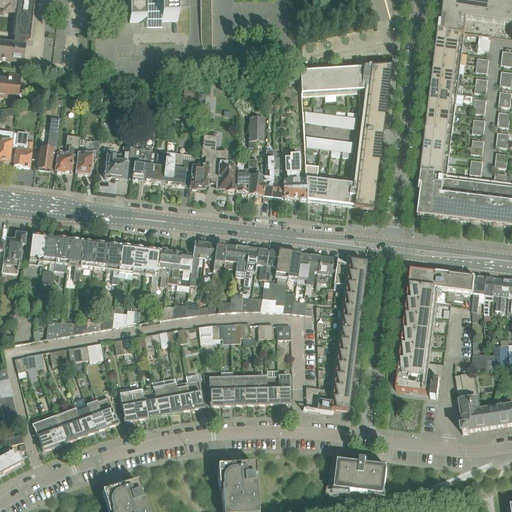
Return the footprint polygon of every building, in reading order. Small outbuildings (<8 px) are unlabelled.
[(14,15),(14,12),(17,12),(14,38),(29,40),(33,0),(0,0),(0,15),(4,16),(4,14),(14,15)] [(128,0),(129,23),(146,23),(146,19),(161,18),(161,23),(178,23),(177,9),(188,9),(187,0),(128,0)] [(201,45),(202,46),(202,47),(202,48),(203,49),(203,50),(204,51),(205,52),(206,52),(207,53),(209,54),(211,55),(213,55),(211,0),(199,0),(201,40),(201,42),(201,43),(201,45)] [(489,39),(511,41),(511,0),(444,0),(442,23),(441,32),(440,32),(464,35),(464,36),(489,39)] [(440,32),(439,43),(463,46),(464,36),(464,35),(440,32)] [(86,62),(88,38),(80,37),(79,57),(78,57),(78,61),(86,62)] [(490,42),(489,42),(479,40),(478,47),(489,49),(490,42)] [(25,47),(0,43),(0,61),(22,64),(25,47)] [(439,43),(438,53),(462,56),(463,46),(439,43)] [(489,56),(489,49),(478,47),(478,54),(487,55),(489,56)] [(438,53),(437,63),(461,66),(462,56),(438,53)] [(511,69),(511,66),(511,61),(502,60),(501,67),(504,68),(511,69)] [(489,62),(486,62),(478,61),(477,68),(488,69),(489,62)] [(437,63),(435,73),(459,76),(461,66),(437,63)] [(382,147),(381,147),(382,136),(383,136),(382,136),(391,68),(370,69),(370,71),(367,71),(368,69),(363,70),(363,71),(357,72),(358,96),(359,110),(358,122),(364,122),(362,134),(361,145),(355,144),(350,183),(347,207),(353,208),(353,210),(373,212),(381,147),(382,147)] [(487,76),(488,69),(477,68),(476,75),(486,76),(487,76)] [(352,70),(345,71),(347,97),(358,96),(357,72),(352,72),(352,70)] [(329,72),(323,72),(324,98),(336,97),(334,71),(334,73),(329,73),(329,72)] [(340,71),(334,71),(336,97),(347,97),(345,71),(345,72),(341,73),(340,71)] [(318,72),(311,73),(313,99),(324,98),(323,72),(322,72),(322,74),(318,74),(318,72)] [(300,77),(299,78),(299,85),(300,84),(301,100),(313,99),(311,73),(311,75),(306,75),(306,73),(299,73),(299,75),(300,75),(300,77)] [(435,73),(434,83),(458,86),(459,76),(435,73)] [(501,74),(500,81),(511,82),(511,76),(511,75),(503,74),(501,74)] [(0,98),(18,101),(19,86),(20,86),(21,76),(9,75),(8,82),(0,81),(0,98)] [(487,89),(488,83),(477,81),(476,88),(487,89)] [(511,89),(511,82),(500,81),(500,88),(502,88),(511,89)] [(434,83),(433,93),(457,96),(458,86),(434,83)] [(486,96),(487,89),(476,88),(475,95),(486,96)] [(184,89),(184,97),(199,98),(199,95),(199,90),(184,89)] [(433,93),(432,103),(456,106),(463,107),(465,97),(457,96),(433,93)] [(500,94),(499,101),(510,103),(511,96),(502,94),(500,94)] [(509,109),(510,103),(499,101),(498,108),(501,108),(509,109)] [(486,110),(487,103),(476,102),(475,109),(486,110)] [(432,103),(430,113),(454,116),(456,106),(432,103)] [(198,106),(197,117),(209,119),(211,108),(205,107),(198,106)] [(485,117),(486,110),(475,109),(474,116),(485,117)] [(430,113),(429,124),(453,127),(454,116),(430,113)] [(499,115),(498,122),(509,123),(510,116),(500,115),(499,115)] [(40,150),(37,171),(38,171),(39,173),(43,173),(44,172),(51,173),(53,157),(55,158),(56,153),(60,122),(51,120),(46,151),(40,150)] [(264,144),(264,121),(249,121),(248,150),(255,150),(255,144),(264,144)] [(485,123),(483,123),(474,122),(474,129),(485,130),(485,123)] [(508,130),(509,123),(498,122),(497,129),(500,129),(508,130)] [(429,124),(428,134),(452,137),(453,127),(429,124)] [(148,127),(146,140),(153,141),(155,128),(148,127)] [(484,137),(485,130),(474,129),(473,136),(484,137)] [(10,166),(10,164),(11,156),(13,136),(0,133),(0,166),(1,167),(1,165),(10,166)] [(216,184),(218,184),(219,165),(227,166),(227,162),(228,154),(219,154),(215,153),(217,135),(212,134),(212,137),(203,136),(201,157),(206,158),(205,163),(207,163),(207,167),(198,166),(198,168),(191,167),(191,173),(189,187),(189,189),(190,190),(192,191),(195,192),(196,190),(203,191),(203,188),(206,188),(207,183),(209,183),(210,185),(215,186),(216,184)] [(428,134),(427,144),(451,147),(452,137),(428,134)] [(498,135),(497,142),(508,143),(508,136),(499,135),(498,135)] [(13,136),(10,164),(14,164),(14,168),(16,170),(20,170),(22,169),(29,170),(33,145),(26,144),(27,138),(17,137),(17,136),(13,136)] [(57,156),(55,173),(56,175),(62,176),(64,174),(72,175),(72,172),(72,166),(74,166),(75,158),(72,158),(73,153),(78,154),(79,139),(67,138),(65,150),(66,150),(65,157),(57,156)] [(77,155),(75,176),(76,176),(77,177),(81,178),(82,177),(90,177),(91,161),(96,162),(97,153),(99,143),(93,142),(93,144),(92,152),(85,151),(85,156),(77,155)] [(484,144),(481,143),(473,142),(472,149),(483,151),(484,144)] [(507,150),(508,143),(497,142),(496,149),(499,149),(507,150)] [(427,144),(425,154),(449,157),(451,147),(427,144)] [(104,150),(103,161),(104,161),(104,166),(105,166),(104,170),(105,170),(105,173),(103,175),(103,177),(105,179),(104,179),(104,180),(105,180),(106,181),(109,182),(111,180),(125,182),(127,165),(134,166),(135,151),(135,150),(123,149),(123,153),(120,156),(116,156),(116,152),(104,150)] [(482,158),(483,151),(472,149),(471,156),(481,157),(482,158)] [(134,166),(132,183),(141,184),(145,152),(135,151),(134,166)] [(150,185),(152,168),(154,155),(150,155),(150,153),(145,152),(141,184),(150,185)] [(152,168),(150,185),(162,186),(166,154),(160,154),(160,156),(157,156),(155,168),(152,168)] [(166,154),(162,186),(171,187),(173,171),(175,155),(166,154)] [(425,154),(424,164),(448,167),(449,157),(425,154)] [(173,171),(171,187),(184,189),(184,187),(189,187),(191,173),(188,172),(189,166),(192,166),(193,157),(182,156),(175,155),(173,171)] [(496,155),(495,162),(506,164),(507,157),(498,156),(496,155)] [(290,160),(292,202),(306,204),(306,203),(306,194),(305,178),(298,178),(298,174),(299,174),(299,156),(290,157),(290,160)] [(247,197),(262,198),(264,181),(261,180),(261,174),(255,174),(256,162),(250,162),(250,157),(248,157),(248,172),(247,197)] [(264,181),(262,198),(271,200),(273,182),(272,160),(272,157),(265,157),(265,160),(264,181)] [(282,201),(282,182),(277,182),(277,174),(278,172),(278,160),(272,160),(273,182),(271,200),(282,201)] [(282,201),(292,202),(290,160),(284,160),(285,174),(286,174),(286,180),(282,180),(282,182),(282,201)] [(237,163),(227,162),(227,166),(219,165),(218,184),(218,191),(222,191),(222,194),(234,194),(235,195),(237,164),(237,163)] [(505,171),(506,164),(495,162),(495,169),(497,170),(505,171)] [(483,164),(480,164),(472,163),(471,170),(482,171),(483,164)] [(246,197),(247,197),(248,172),(243,171),(243,165),(237,164),(235,195),(236,195),(240,196),(241,198),(245,198),(246,197)] [(447,177),(448,167),(424,164),(423,174),(433,175),(447,177)] [(305,176),(305,178),(306,194),(306,203),(307,203),(313,203),(313,205),(316,179),(317,179),(318,168),(305,167),(305,176)] [(481,178),(482,171),(471,170),(470,177),(480,178),(481,178)] [(417,218),(461,223),(484,226),(506,229),(511,229),(511,184),(506,184),(494,183),(479,181),(447,177),(433,175),(423,174),(421,187),(421,193),(417,218)] [(495,175),(494,183),(506,184),(507,177),(497,176),(495,175)] [(328,181),(317,179),(316,179),(313,205),(319,206),(320,204),(324,205),(324,206),(328,181)] [(335,208),(336,208),(339,182),(328,181),(324,206),(331,207),(331,205),(335,206),(335,208)] [(350,183),(339,182),(336,208),(342,209),(342,207),(347,207),(350,183)] [(2,266),(1,274),(17,276),(18,267),(21,268),(22,255),(21,254),(22,247),(26,248),(27,238),(27,237),(27,238),(25,238),(25,237),(24,237),(21,235),(18,236),(16,236),(16,240),(12,240),(11,242),(5,242),(4,255),(3,260),(2,266)] [(41,268),(42,265),(45,239),(40,239),(39,236),(35,235),(35,236),(33,238),(32,238),(28,266),(41,268)] [(54,267),(57,241),(53,240),(51,238),(48,237),(46,239),(45,239),(42,265),(50,266),(48,276),(43,275),(42,286),(52,287),(54,267)] [(57,241),(54,267),(67,268),(70,242),(66,242),(64,239),(60,239),(58,241),(57,241)] [(70,242),(67,268),(75,269),(73,281),(79,282),(80,270),(83,244),(78,244),(77,241),(73,240),(71,243),(70,242)] [(83,244),(80,270),(93,271),(96,246),(91,245),(90,242),(86,242),(84,244),(83,244)] [(97,246),(96,246),(93,271),(105,273),(108,247),(104,247),(103,244),(99,243),(99,244),(97,246)] [(192,261),(189,288),(195,289),(197,268),(201,269),(202,269),(202,261),(205,261),(206,245),(204,245),(194,243),(192,261)] [(105,273),(113,274),(112,286),(117,286),(118,274),(121,249),(117,248),(115,246),(115,245),(112,245),(109,247),(108,247),(105,273)] [(206,245),(205,261),(209,262),(208,275),(210,275),(213,275),(216,246),(206,245)] [(213,275),(213,277),(218,278),(218,277),(222,277),(222,275),(226,247),(216,246),(213,275)] [(121,249),(118,274),(126,275),(126,281),(131,282),(131,276),(134,250),(130,250),(128,247),(124,247),(122,249),(121,249)] [(226,247),(222,275),(228,276),(228,271),(233,272),(234,265),(235,265),(237,249),(226,247)] [(135,251),(134,250),(131,276),(144,278),(147,252),(142,251),(141,249),(137,248),(135,251)] [(242,279),(245,280),(248,250),(237,249),(235,265),(236,265),(234,278),(242,279)] [(147,252),(144,278),(152,279),(151,292),(150,302),(154,303),(157,278),(160,254),(155,253),(154,250),(150,250),(148,252),(147,252)] [(245,280),(243,287),(249,288),(251,280),(249,280),(249,273),(255,274),(256,267),(258,251),(248,250),(245,280)] [(259,281),(264,282),(268,253),(258,251),(256,267),(260,268),(259,281)] [(161,254),(160,254),(157,278),(161,279),(160,289),(166,289),(170,255),(167,254),(166,252),(162,252),(161,254)] [(170,255),(166,289),(170,289),(171,286),(177,287),(181,256),(178,256),(178,253),(171,252),(170,255)] [(278,254),(268,253),(264,282),(269,283),(271,269),(276,270),(278,254)] [(177,287),(176,293),(188,294),(189,289),(187,288),(191,257),(188,257),(188,255),(183,254),(182,256),(181,256),(177,287)] [(261,305),(260,314),(282,315),(284,301),(285,296),(287,281),(290,255),(278,254),(276,270),(275,280),(277,280),(276,286),(264,284),(262,301),(261,305)] [(296,286),(300,257),(290,255),(287,281),(297,282),(296,286)] [(300,257),(296,286),(306,287),(310,258),(300,257)] [(306,288),(305,296),(311,296),(312,289),(314,275),(317,275),(319,259),(310,258),(306,287),(306,288)] [(333,261),(319,259),(317,275),(316,285),(325,286),(326,277),(331,278),(333,261)] [(337,262),(335,279),(364,282),(366,266),(349,263),(348,269),(337,262)] [(436,291),(439,291),(473,296),(473,298),(475,279),(473,278),(473,279),(472,278),(472,280),(465,280),(465,279),(457,279),(458,278),(450,278),(450,276),(436,274),(436,275),(411,272),(409,288),(426,290),(436,291)] [(335,279),(334,285),(346,287),(333,393),(305,389),(306,412),(303,411),(303,412),(333,416),(333,415),(330,415),(331,412),(348,414),(364,282),(335,279)] [(472,310),(471,314),(472,314),(476,314),(478,305),(484,305),(485,297),(486,280),(475,279),(473,298),(472,310)] [(484,305),(484,308),(484,318),(489,318),(489,309),(490,304),(493,304),(493,298),(495,281),(490,280),(486,280),(485,297),(484,305)] [(493,298),(493,304),(496,304),(495,313),(499,313),(503,282),(495,281),(493,298)] [(503,282),(499,313),(504,314),(505,301),(508,301),(511,283),(508,283),(504,282),(503,282)] [(430,365),(439,291),(436,291),(426,290),(409,288),(396,392),(431,396),(430,400),(431,400),(431,399),(437,400),(437,401),(440,384),(441,384),(444,367),(443,367),(434,365),(430,365)] [(282,315),(291,316),(293,304),(294,300),(295,299),(295,295),(285,296),(284,301),(282,315)] [(231,296),(230,305),(229,315),(240,314),(242,300),(242,298),(231,296)] [(242,300),(240,314),(249,314),(250,307),(251,307),(251,300),(248,300),(242,300)] [(249,314),(260,314),(261,305),(262,301),(251,300),(251,307),(250,307),(249,314)] [(230,305),(219,304),(218,315),(229,315),(230,305)] [(298,317),(300,304),(293,304),(291,316),(298,317)] [(298,317),(305,317),(305,318),(306,312),(306,305),(300,304),(298,317)] [(186,307),(185,319),(198,317),(198,311),(199,306),(186,305),(186,307)] [(174,306),(174,310),(173,321),(185,319),(186,307),(174,306)] [(164,311),(162,322),(173,321),(174,310),(164,309),(164,311)] [(198,311),(198,317),(208,316),(209,309),(198,311)] [(152,324),(159,323),(162,322),(164,311),(153,310),(152,324)] [(127,316),(125,329),(139,326),(140,314),(127,312),(127,316)] [(114,320),(113,331),(125,329),(127,316),(122,315),(114,314),(114,320)] [(100,322),(99,333),(113,331),(114,320),(101,318),(100,322)] [(87,324),(86,335),(99,333),(100,322),(87,320),(87,324)] [(48,323),(46,342),(59,340),(61,324),(48,323)] [(74,325),(72,338),(86,335),(87,324),(78,323),(74,323),(74,325)] [(61,324),(59,340),(72,338),(74,325),(61,324)] [(235,327),(231,327),(231,341),(231,347),(241,346),(241,340),(242,340),(242,326),(235,326),(235,327)] [(219,328),(220,342),(231,341),(231,327),(219,328)] [(212,328),(198,330),(200,346),(212,346),(212,342),(212,328)] [(277,342),(290,342),(290,328),(276,328),(276,329),(277,342)] [(187,345),(185,332),(185,331),(177,333),(180,346),(187,345)] [(173,333),(166,335),(168,348),(176,347),(173,334),(173,333)] [(166,335),(154,337),(156,346),(160,346),(161,350),(168,348),(166,335)] [(154,337),(143,339),(146,352),(147,357),(154,356),(152,347),(156,346),(154,337)] [(139,354),(146,352),(143,339),(136,340),(139,354)] [(128,341),(121,342),(123,356),(131,355),(128,342),(128,341)] [(114,344),(116,357),(123,356),(121,342),(114,344)] [(89,362),(90,365),(103,362),(100,347),(100,346),(87,348),(89,362)] [(493,347),(493,357),(493,366),(502,365),(501,347),(493,347)] [(508,347),(501,347),(502,365),(509,365),(508,347)] [(87,348),(79,350),(82,363),(89,362),(87,348)] [(75,365),(82,363),(79,350),(68,351),(68,352),(71,365),(75,365)] [(66,366),(64,353),(64,352),(57,353),(59,367),(66,366)] [(57,353),(49,355),(52,368),(59,367),(57,353)] [(41,356),(34,357),(36,371),(43,370),(41,356)] [(29,372),(36,371),(34,357),(27,359),(27,360),(29,372)] [(485,358),(485,357),(473,357),(473,367),(474,373),(485,373),(485,358)] [(493,366),(493,357),(485,358),(485,373),(486,373),(493,373),(493,366)] [(14,362),(18,375),(25,374),(22,361),(22,360),(14,362)] [(0,383),(8,381),(6,370),(0,371),(0,383)] [(221,380),(222,408),(222,410),(223,409),(233,409),(233,408),(232,380),(232,374),(221,375),(221,380)] [(468,434),(475,433),(471,410),(478,410),(477,406),(478,406),(473,376),(469,377),(456,379),(463,430),(462,430),(463,436),(469,435),(468,434)] [(279,406),(279,408),(280,407),(290,408),(290,406),(290,382),(290,378),(278,379),(279,406)] [(245,408),(256,409),(256,407),(255,379),(244,380),(244,407),(244,409),(245,409),(245,408)] [(256,407),(256,409),(257,409),(257,408),(267,408),(267,407),(266,379),(255,379),(256,407)] [(268,407),(279,408),(279,406),(278,379),(266,379),(267,407),(267,408),(268,408),(268,407)] [(209,381),(210,407),(210,409),(222,410),(222,408),(221,380),(209,381)] [(233,408),(233,409),(234,409),(234,408),(244,409),(244,407),(244,380),(232,380),(233,408)] [(8,381),(0,383),(0,399),(0,400),(12,398),(8,381)] [(192,412),(192,413),(193,413),(193,412),(204,411),(203,409),(198,382),(187,384),(192,412)] [(181,414),(192,413),(192,412),(187,384),(175,387),(180,414),(181,416),(181,415),(181,414)] [(169,416),(170,418),(170,417),(170,416),(181,416),(180,414),(175,387),(164,389),(169,416)] [(159,418),(170,418),(169,416),(164,389),(153,391),(158,418),(158,420),(159,420),(159,418)] [(147,420),(147,422),(148,422),(148,420),(158,420),(158,418),(153,391),(142,393),(147,420)] [(137,423),(147,422),(147,420),(142,393),(131,395),(136,422),(136,424),(137,424),(137,423)] [(119,397),(124,422),(124,425),(136,424),(136,422),(131,395),(119,397)] [(0,399),(0,410),(0,412),(15,410),(12,398),(0,400),(0,399)] [(96,434),(86,408),(83,400),(73,404),(75,412),(85,438),(86,439),(86,438),(96,435),(96,434)] [(106,430),(107,431),(108,431),(108,430),(118,427),(118,426),(108,400),(97,404),(106,430)] [(499,409),(496,410),(497,419),(496,419),(498,429),(511,426),(511,407),(509,408),(511,403),(508,403),(506,402),(503,402),(500,402),(501,406),(498,407),(499,409)] [(96,434),(96,435),(97,435),(97,434),(107,431),(106,430),(97,404),(86,408),(96,434)] [(475,433),(498,429),(496,419),(497,419),(496,410),(481,412),(480,406),(478,406),(477,406),(478,410),(471,410),(475,433)] [(3,424),(18,421),(15,410),(0,412),(3,424)] [(74,442),(75,443),(76,443),(75,442),(86,439),(85,438),(75,412),(65,416),(74,442)] [(64,445),(64,447),(65,447),(65,446),(75,443),(74,442),(65,416),(54,420),(64,445)] [(54,450),(64,447),(64,445),(54,420),(43,424),(53,449),(54,451),(54,450)] [(42,454),(54,451),(53,449),(43,424),(32,428),(41,452),(42,454)] [(24,445),(22,436),(7,440),(10,448),(23,445),(24,445)] [(9,447),(0,448),(0,457),(1,460),(0,460),(0,477),(23,465),(21,461),(18,456),(15,458),(13,455),(13,454),(9,447)] [(353,463),(350,466),(341,464),(340,467),(340,475),(332,473),(332,471),(331,471),(325,497),(372,509),(382,511),(383,506),(387,473),(387,469),(378,469),(369,469),(369,471),(367,471),(367,465),(363,464),(364,461),(360,461),(359,461),(356,462),(353,463)] [(255,467),(232,468),(222,469),(219,469),(218,469),(219,493),(221,492),(222,511),(257,511),(256,487),(255,487),(254,487),(253,479),(255,479),(256,479),(255,467)] [(126,487),(116,491),(106,494),(104,494),(102,495),(107,511),(146,511),(144,504),(143,504),(142,504),(139,496),(140,496),(141,496),(142,496),(138,484),(126,487)]
